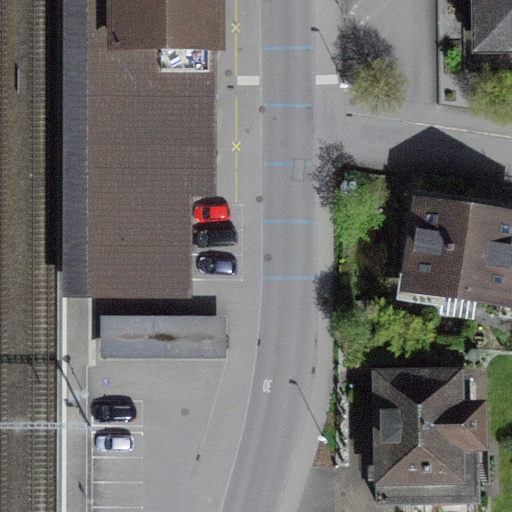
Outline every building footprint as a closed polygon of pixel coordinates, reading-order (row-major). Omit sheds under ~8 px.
[(216,0),(98,0),(99,49),(216,50),(216,0)] [(511,0),(482,0),(483,52),(511,51),(511,0)] [(121,279),(187,279),(187,191),(212,191),(212,121),(121,122),(121,279)] [(511,218),(425,206),(412,291),(511,304),(511,218)] [(225,320),(102,317),(101,359),(224,362),(225,320)] [(478,387),(392,390),(396,509),(481,507),(478,387)]
